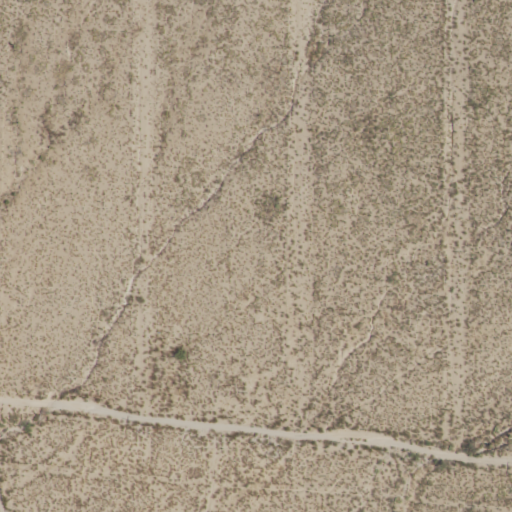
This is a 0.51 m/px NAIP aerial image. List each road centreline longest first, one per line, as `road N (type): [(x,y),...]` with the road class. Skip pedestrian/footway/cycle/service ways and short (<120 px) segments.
road 1 (track): [(0,400),(511,463)]
road 2 (track): [(451,456),(455,0)]
road 3 (track): [(297,437),(301,0)]
road 4 (track): [(142,418),(144,0)]
